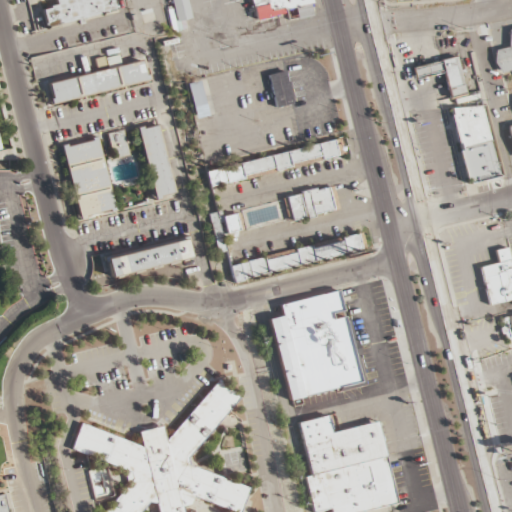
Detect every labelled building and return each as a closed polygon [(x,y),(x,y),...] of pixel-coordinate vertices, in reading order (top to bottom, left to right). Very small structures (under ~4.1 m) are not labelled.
[(45,26),(115,11),(112,0),(48,0),(50,8),(41,9),(45,26)] [(169,0),(175,22),(191,18),(186,0),(169,0)] [(248,0),(310,0),(313,10),(254,24),(248,0)] [(511,125),(507,126),(511,149),(511,28),(506,30),(510,47),(492,51),(497,74),(511,70),(511,125)] [(141,58),(119,64),(116,54),(104,57),(107,70),(46,85),(51,104),(147,80),(141,58)] [(443,72),(449,101),(465,98),(458,57),(411,66),(414,78),(443,72)] [(291,104),(283,71),(266,75),(274,108),(291,104)] [(207,116),(199,81),(186,84),(194,119),(207,116)] [(466,185),(500,177),(482,102),(448,110),(466,185)] [(173,194),(158,123),(136,128),(151,199),(173,194)] [(105,134),(112,159),(129,155),(122,129),(105,134)] [(60,145),(76,221),(114,212),(97,137),(60,145)] [(205,172),(209,188),(338,156),(334,140),(205,172)] [(288,221),(335,212),(330,186),(284,198),(288,221)] [(234,214),(221,217),(220,211),(207,214),(217,253),(225,251),(221,235),(238,231),(234,214)] [(228,262),(231,280),(364,253),(361,235),(228,262)] [(104,256),(108,277),(191,260),(187,239),(104,256)] [(487,306),(511,299),(511,265),(508,247),(494,251),(497,262),(478,266),(487,306)] [(286,400),(364,382),(347,312),(342,314),(337,291),(277,305),(280,317),(267,320),(286,400)] [(511,315),(498,318),(503,342),(511,340),(511,315)] [(138,431),(161,427),(164,439),(214,383),(238,397),(186,457),(187,464),(245,488),(237,511),(231,511),(188,497),(180,499),(182,511),(156,511),(155,504),(148,503),(140,511),(101,511),(125,484),(123,470),(68,448),(78,421),(139,446),(138,431)] [(331,511),(358,511),(396,503),(376,421),(327,433),(323,417),(295,424),(308,477),(304,478),(311,511),(319,511),(331,509),(331,511)] [(0,511),(8,511),(4,494),(0,494),(0,511)]
